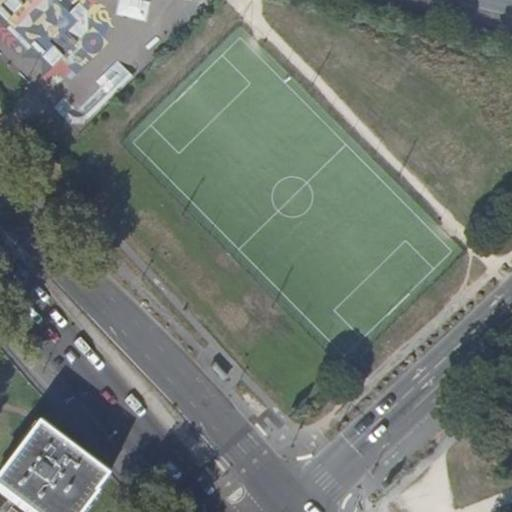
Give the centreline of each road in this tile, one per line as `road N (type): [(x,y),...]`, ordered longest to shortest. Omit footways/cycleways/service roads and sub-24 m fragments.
road 1 (primary): [(289,511),(204,407),(0,195)]
road 2 (primary): [(0,259),(205,511)]
road 3 (tertiary): [(511,305),(351,454)]
